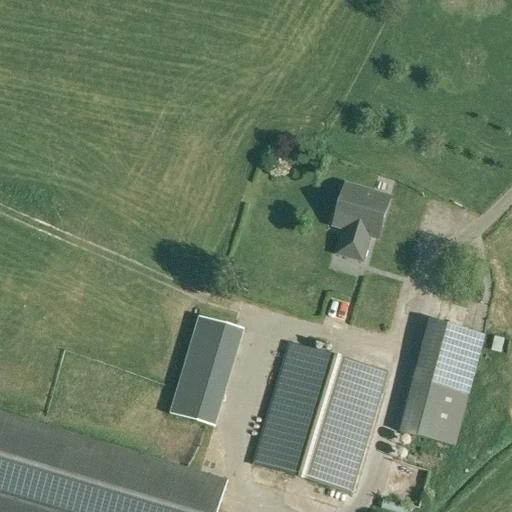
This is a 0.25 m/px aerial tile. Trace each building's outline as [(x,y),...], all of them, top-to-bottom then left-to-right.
[(330,179),(322,208),(334,211),(323,251),(325,251),(326,247),(346,253),(345,256),(347,257),(357,217),(366,220),(373,191),(330,179)] [(404,272),(414,232),(363,219),(359,236),(358,236),(352,259),(404,272)] [(393,307),(398,286),(336,271),(330,291),(393,307)] [(199,316),(170,415),(214,425),(241,329),(199,316)] [(400,433),(448,445),(477,333),(430,320),(400,433)] [(504,340),(494,337),(491,350),(500,353),(504,340)] [(252,465),(352,495),(389,373),(288,343),(252,465)] [(217,511),(226,486),(0,418),(0,511),(217,511)]
